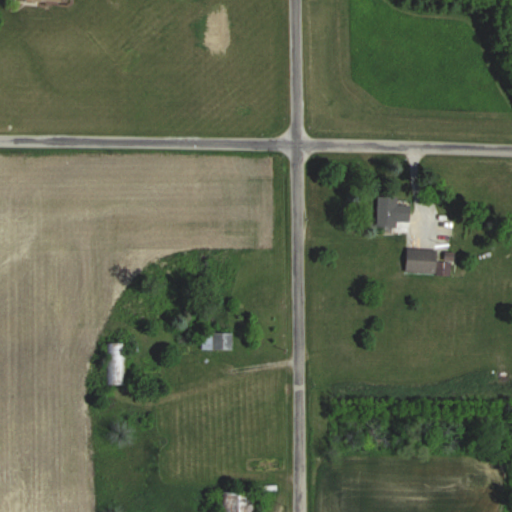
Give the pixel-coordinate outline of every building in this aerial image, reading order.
[(397,196),(378,195),(377,227),(397,227),(397,196)] [(450,273),(451,261),(436,261),(436,249),(406,248),(405,272),(450,273)] [(202,349),(232,349),(232,333),(202,333),(202,349)] [(107,385),(126,385),(126,343),(107,343),(107,385)] [(254,511),(254,492),(221,492),(220,511),(254,511)]
